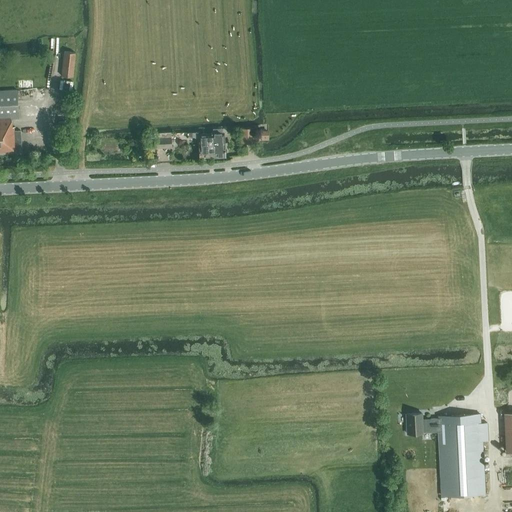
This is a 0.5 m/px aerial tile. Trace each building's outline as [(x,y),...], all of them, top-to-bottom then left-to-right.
[(61,76),(73,77),(75,53),(64,51),(61,76)] [(73,94),(73,78),(65,78),(64,93),(73,94)] [(15,148),(22,148),(20,130),(14,131),(13,127),(11,127),(11,119),(18,118),(16,90),(0,90),(0,154),(15,153),(15,148)] [(254,137),(254,129),(254,128),(241,129),(241,143),(247,143),(247,141),(268,140),(268,136),(254,137)] [(214,145),(215,158),(225,157),(224,144),(223,133),(221,133),(221,130),(212,131),(212,134),(212,145),(214,145)] [(154,148),(171,148),(171,132),(153,133),(154,148)] [(198,159),(215,158),(214,145),(212,145),(212,134),(197,135),(198,159)] [(484,494),(480,414),(438,416),(438,418),(422,419),(422,413),(405,414),(406,434),(422,433),(439,432),(442,496),(484,494)]
